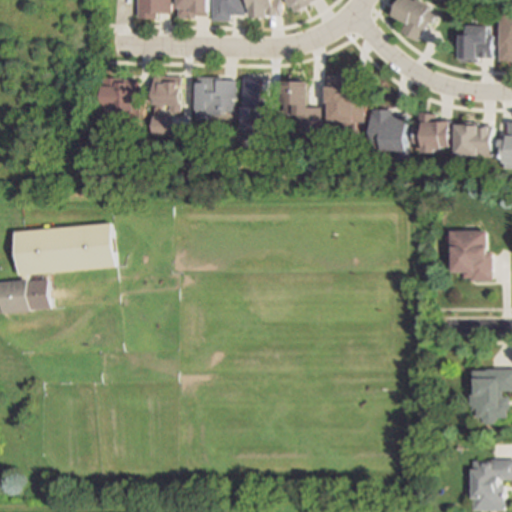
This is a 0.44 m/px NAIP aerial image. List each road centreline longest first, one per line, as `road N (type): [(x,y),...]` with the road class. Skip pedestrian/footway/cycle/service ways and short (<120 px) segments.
road 1 (residential): [(112,46),(282,49),(349,18)]
road 2 (residential): [(511,93),(436,88),(406,73),(349,18)]
